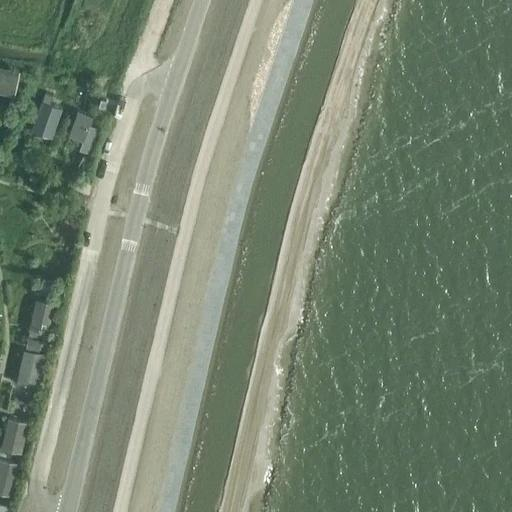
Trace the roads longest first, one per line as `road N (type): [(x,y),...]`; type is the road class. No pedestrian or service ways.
road 1 (residential): [(176,84),(152,81),(137,91),(114,162),(39,479),(38,496),(53,511)]
road 2 (tertiary): [(69,511),(144,185),(176,84)]
